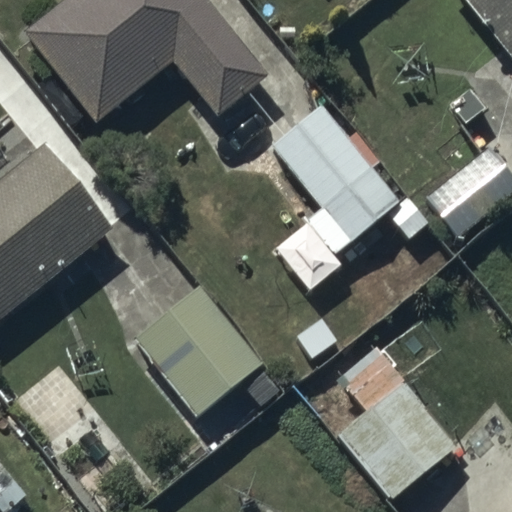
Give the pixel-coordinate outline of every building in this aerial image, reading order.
[(258,75),(200,0),(56,0),(16,30),(86,122),(168,59),(209,113),(258,75)] [(511,0),(463,0),(511,59),(511,0)] [(398,199),(320,106),(268,148),(318,207),(302,221),(331,255),(398,199)] [(0,316),(110,229),(41,141),(0,173),(0,316)] [(511,191),(511,172),(488,143),(422,197),(455,237),(511,191)] [(197,287),(131,338),(193,417),(258,366),(197,287)] [(454,446),(373,346),(336,376),(363,410),(335,433),(389,499),(454,446)]
